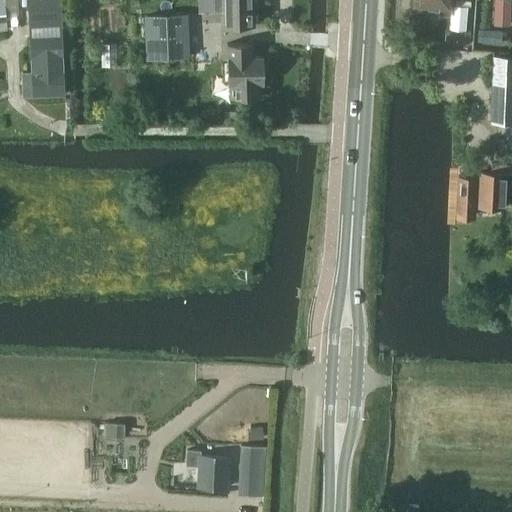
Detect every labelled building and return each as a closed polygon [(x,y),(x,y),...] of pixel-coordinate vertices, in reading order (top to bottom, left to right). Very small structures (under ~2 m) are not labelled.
[(28,0),(32,96),(64,95),(60,0),(28,0)] [(216,0),(217,12),(224,12),(225,27),(255,25),(253,0),(216,0)] [(417,0),(417,7),(434,8),(434,14),(451,15),(451,0),(417,0)] [(511,0),(493,0),(492,25),(511,26),(511,0)] [(189,13),(144,15),(146,60),(191,58),(189,13)] [(455,30),(454,46),(467,47),(468,31),(455,30)] [(249,57),(248,44),(226,45),(228,85),(231,85),(231,98),(262,97),(261,83),(264,83),(263,56),(249,57)] [(511,58),(495,58),(492,121),(511,121),(511,58)] [(504,207),(505,174),(479,173),(479,177),(462,176),(458,176),(457,216),(460,216),(475,216),(475,206),(504,207)] [(376,293),(301,289),(300,300),(376,303),(376,293)] [(115,437),(115,423),(104,423),(104,436),(115,437)] [(262,426),(254,425),(253,437),(262,438),(262,426)] [(240,445),(237,493),(263,495),(266,446),(240,445)] [(186,449),(186,464),(196,465),(195,487),(227,489),(229,455),(201,453),(201,449),(186,449)]
